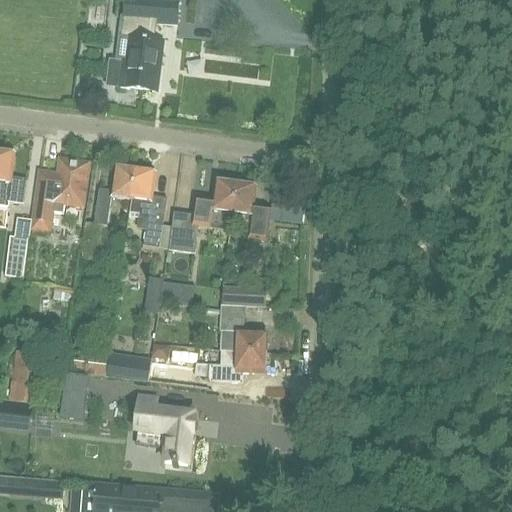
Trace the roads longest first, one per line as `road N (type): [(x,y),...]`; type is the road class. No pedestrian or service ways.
road 1 (residential): [(313,511),(328,153)]
road 2 (residential): [(328,153),(0,111)]
road 3 (residential): [(328,153),(333,0)]
